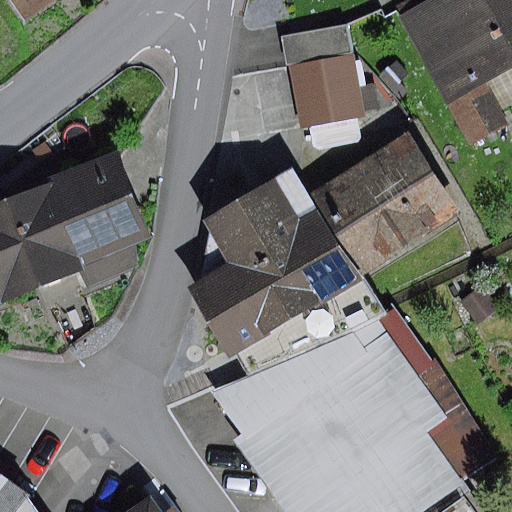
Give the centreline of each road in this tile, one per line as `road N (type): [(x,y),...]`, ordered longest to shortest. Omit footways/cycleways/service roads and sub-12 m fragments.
road 1 (residential): [(125,402),(166,291),(209,0)]
road 2 (residential): [(0,123),(155,0)]
road 3 (residential): [(204,511),(125,402)]
road 4 (residential): [(125,402),(0,372)]
